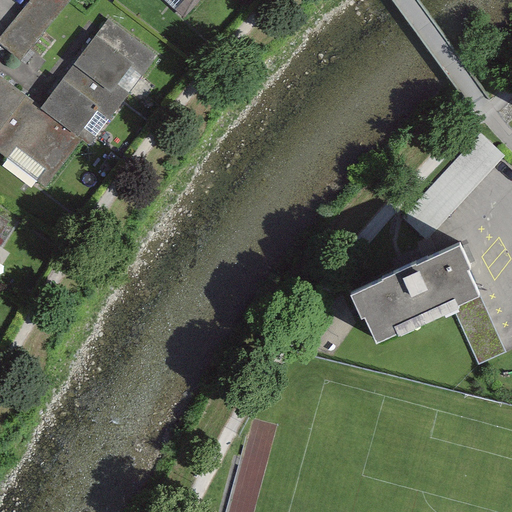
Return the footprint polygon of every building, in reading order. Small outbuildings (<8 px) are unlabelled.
[(69,1),(68,0),(31,0),(0,39),(0,42),(21,60),(69,1)] [(169,0),(185,14),(198,0),(169,0)] [(75,64),(122,100),(157,56),(109,20),(75,64)] [(89,144),(122,100),(75,64),(42,108),(83,139),(89,144)] [(0,129),(26,95),(0,75),(0,129)] [(42,108),(26,95),(0,129),(0,151),(46,187),(83,139),(42,108)] [(505,156),(479,133),(401,221),(427,244),(505,156)] [(0,234),(9,221),(0,215),(0,234)] [(461,244),(353,291),(380,353),(458,319),(478,366),(508,353),(461,244)]
